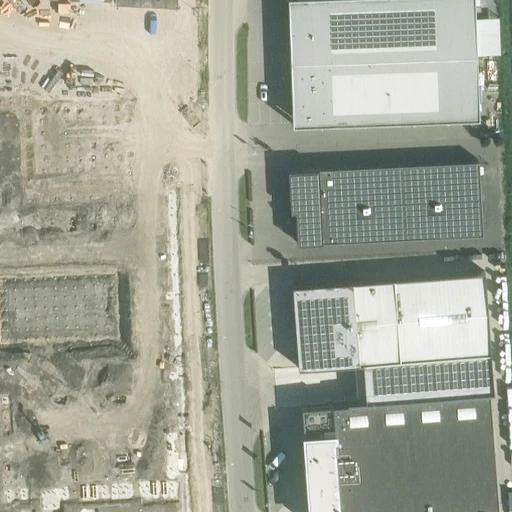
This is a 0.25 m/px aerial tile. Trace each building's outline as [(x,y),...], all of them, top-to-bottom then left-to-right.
[(473,0),(295,0),(296,19),(288,19),(289,60),(476,53),(473,0)] [(478,117),(476,53),(289,60),(291,111),(300,111),(300,123),(478,117)] [(29,101),(0,102),(0,511),(187,511),(173,195),(53,200),(52,180),(32,180),(29,101)] [(290,210),(295,210),(296,242),(482,233),(478,159),(288,169),(290,210)] [(484,271),(393,278),(399,359),(490,352),(484,271)] [(393,278),(292,285),(298,366),(362,361),(399,359),(393,278)] [(331,404),(301,406),(306,467),(308,494),(308,511),(497,511),(498,511),(489,393),(493,392),(490,352),(399,359),(362,361),(365,399),(346,401),(346,403),(331,404)]
